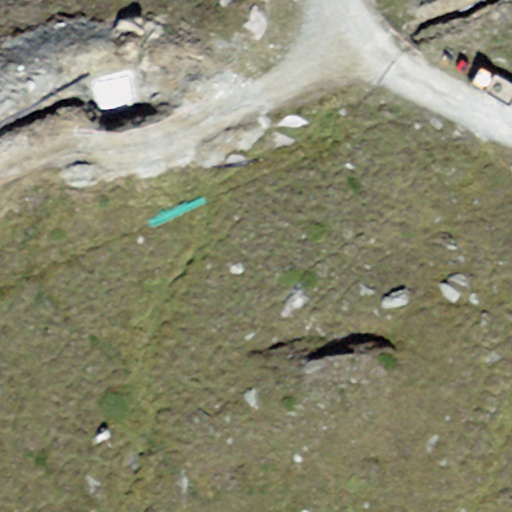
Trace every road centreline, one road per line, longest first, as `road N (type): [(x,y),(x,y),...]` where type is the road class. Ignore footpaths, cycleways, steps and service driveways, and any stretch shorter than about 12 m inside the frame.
road 1 (track): [(344,38),(255,105),(138,147),(37,146),(0,163)]
road 2 (track): [(344,38),(511,129)]
